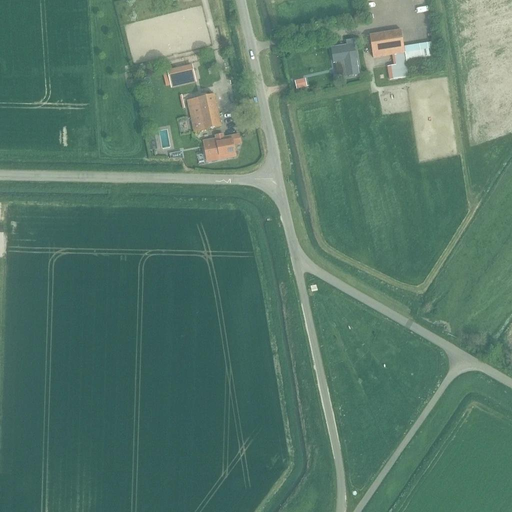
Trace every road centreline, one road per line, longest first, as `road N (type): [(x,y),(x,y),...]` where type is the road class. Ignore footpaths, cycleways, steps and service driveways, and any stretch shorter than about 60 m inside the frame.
road 1 (tertiary): [(0,171),(275,181)]
road 2 (unclassified): [(340,511),(340,475),(297,259)]
road 3 (unclassified): [(464,357),(297,259)]
road 4 (unclassified): [(357,511),(464,357)]
road 5 (tertiary): [(275,181),(239,0)]
